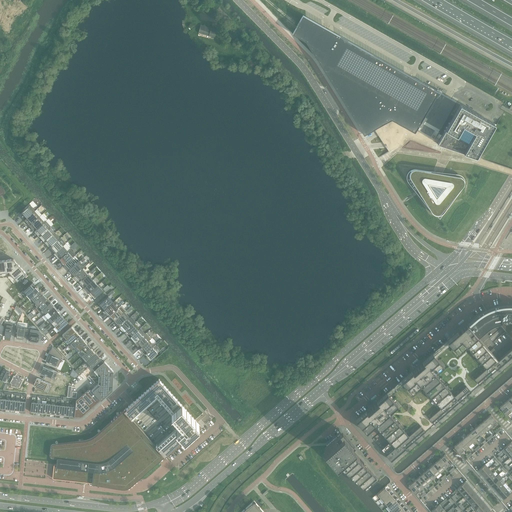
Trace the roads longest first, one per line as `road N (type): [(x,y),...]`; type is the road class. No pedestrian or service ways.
road 1 (secondary): [(441,267),(251,436),(165,499)]
road 2 (unclassified): [(388,203),(301,66),(236,0)]
road 3 (residential): [(343,418),(477,303),(511,296)]
road 4 (residential): [(142,372),(14,228),(0,225)]
road 5 (residential): [(0,232),(132,379)]
road 6 (secondary): [(318,390),(457,271)]
road 7 (secondary): [(183,508),(318,390)]
road 8 (residential): [(142,372),(172,367),(221,421),(170,465)]
road 9 (secondary): [(157,502),(125,508),(0,495)]
road 10 (motorway): [(394,0),(511,65)]
